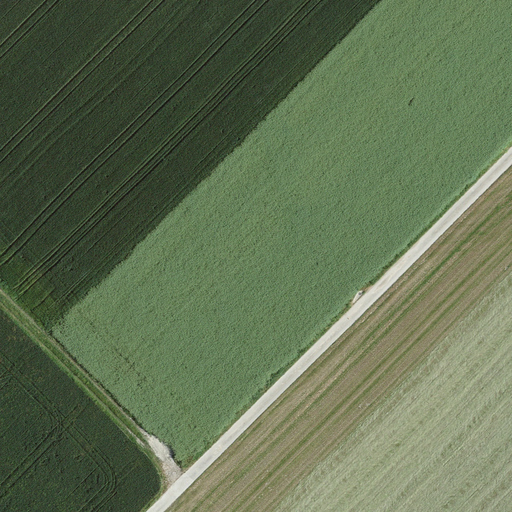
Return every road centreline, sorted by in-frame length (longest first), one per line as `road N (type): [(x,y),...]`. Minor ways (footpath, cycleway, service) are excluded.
road 1 (track): [(511,157),(157,511)]
road 2 (track): [(0,291),(188,480)]
